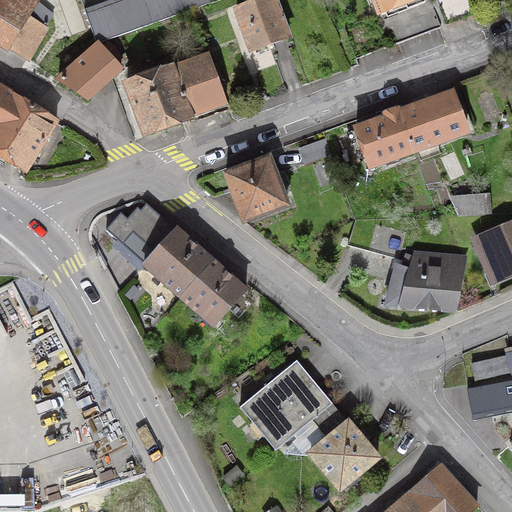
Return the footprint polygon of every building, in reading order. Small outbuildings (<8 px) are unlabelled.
[(0,0),(0,41),(8,47),(35,3),(36,0),(0,0)] [(208,0),(110,0),(84,10),(96,45),(210,3),(208,0)] [(274,0),(265,0),(235,11),(250,52),(288,38),(274,0)] [(345,29),(356,59),(440,28),(429,0),(435,0),(445,26),(475,15),(469,0),(374,0),(381,16),(345,29)] [(53,15),(35,3),(8,47),(27,58),(53,15)] [(87,100),(120,70),(108,57),(114,53),(107,45),(102,50),(98,46),(58,80),(87,100)] [(207,55),(175,68),(194,116),(225,104),(207,55)] [(145,136),(194,116),(175,68),(126,87),(145,136)] [(0,117),(13,96),(0,87),(0,117)] [(398,113),(413,152),(466,132),(451,93),(398,113)] [(0,157),(25,173),(56,122),(13,96),(0,117),(0,157)] [(370,168),(413,152),(398,113),(398,111),(385,116),(386,119),(347,134),(351,144),(360,141),(370,168)] [(299,149),(304,164),(330,155),(325,140),(299,149)] [(226,175),(244,222),(286,206),(281,191),(289,187),(284,172),(274,172),(269,159),(226,175)] [(488,199),(455,201),(460,214),(490,212),(488,199)] [(145,266),(180,297),(213,262),(146,204),(140,211),(137,208),(127,219),(120,214),(105,231),(123,246),(136,232),(156,250),(142,265),(145,266)] [(353,225),(347,246),(398,259),(403,243),(388,239),(387,226),(353,225)] [(511,225),(476,241),(493,280),(511,271),(511,225)] [(386,306),(454,311),(460,284),(458,284),(463,260),(415,251),(410,266),(397,265),(386,306)] [(246,291),(213,262),(180,297),(213,327),(246,291)] [(511,362),(511,355),(471,364),(475,380),(511,372),(511,362)] [(242,407),(277,449),(309,423),(328,407),(294,364),(242,407)] [(511,382),(467,390),(473,420),(511,412),(511,382)] [(347,422),(344,424),(328,407),(309,423),(325,441),(310,454),(341,489),(343,486),(347,490),(361,477),(358,473),(377,456),(366,443),(374,435),(365,425),(356,432),(347,422)] [(443,468),(391,511),(468,511),(477,505),(443,468)]
